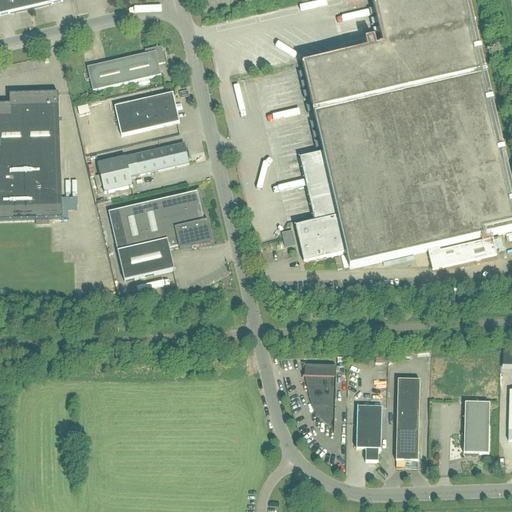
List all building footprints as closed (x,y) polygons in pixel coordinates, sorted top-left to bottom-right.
[(0,0),(0,17),(45,7),(43,0),(0,0)] [(313,114),(316,124),(310,125),(311,132),(317,130),(318,134),(312,135),(314,141),(319,140),(320,143),(314,145),(316,151),(322,150),(323,155),(300,161),(315,225),(296,229),(304,265),(346,255),(350,271),(428,253),(433,273),(496,258),(493,242),(440,254),(439,250),(511,233),(511,190),(486,79),(468,0),(371,0),(383,49),(303,68),(304,73),(298,75),(300,81),(306,79),(306,83),(300,84),(302,91),(308,89),(308,93),(303,94),(304,100),(310,99),(312,108),(306,109),(307,115),(313,114)] [(93,94),(152,80),(161,78),(159,67),(165,65),(162,52),(158,49),(145,52),(146,56),(87,70),(93,94)] [(11,69),(14,77),(26,73),(24,65),(11,69)] [(0,222),(62,221),(58,95),(10,97),(10,107),(0,106),(0,222)] [(179,125),(173,96),(143,103),(150,132),(179,125)] [(104,151),(112,149),(110,143),(103,145),(104,151)] [(189,166),(184,146),(98,166),(104,195),(133,189),(131,180),(189,166)] [(124,284),(174,272),(169,251),(178,249),(179,251),(192,250),(192,247),(197,246),(197,248),(212,244),(207,223),(204,224),(197,194),(108,215),(124,284)] [(305,378),(301,378),(301,379),(305,379),(309,400),(312,410),(319,421),(323,425),(328,428),(334,431),(334,435),(336,369),(302,368),(305,368),(305,378)] [(396,455),(396,463),(417,464),(420,383),(398,382),(396,455)] [(464,450),(463,456),(465,456),(465,459),(479,456),(488,457),(489,406),(465,405),(464,436),(461,436),(464,450)] [(382,410),(357,409),(356,452),(365,452),(365,464),(378,465),(378,453),(381,452),(382,410)]
